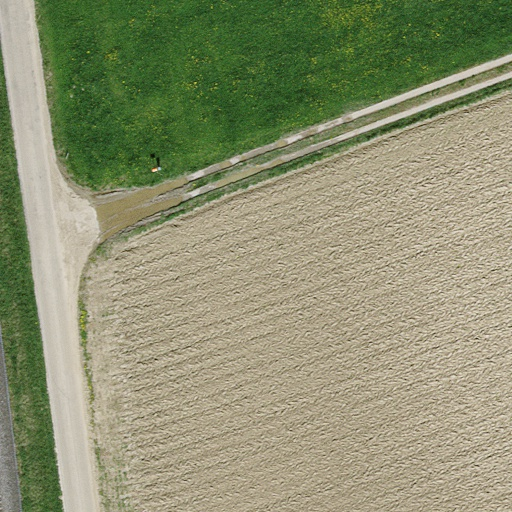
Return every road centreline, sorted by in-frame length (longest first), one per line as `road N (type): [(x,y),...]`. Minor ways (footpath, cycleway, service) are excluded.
road 1 (unclassified): [(80,511),(14,0)]
road 2 (track): [(46,236),(511,68)]
